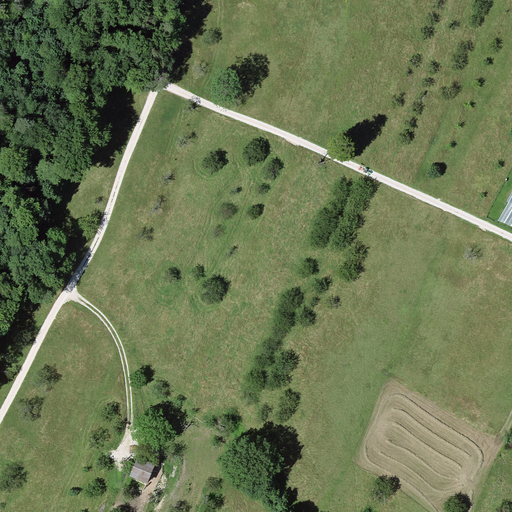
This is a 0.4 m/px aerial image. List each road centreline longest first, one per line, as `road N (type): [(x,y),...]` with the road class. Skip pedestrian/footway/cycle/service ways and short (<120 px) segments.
road 1 (track): [(175,0),(156,83),(106,223),(0,421)]
road 2 (track): [(511,236),(156,83)]
road 3 (track): [(69,292),(110,328),(124,356),(132,408),(115,470)]
